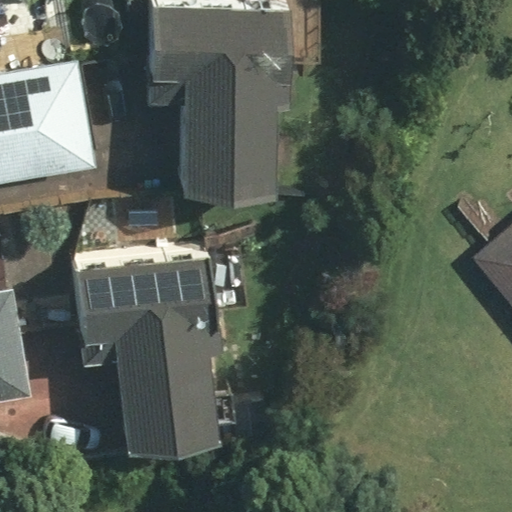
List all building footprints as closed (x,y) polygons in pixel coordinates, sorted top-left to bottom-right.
[(271,0),(124,0),(125,67),(163,68),(163,185),(252,185),(252,99),(271,99),(271,0)] [(0,171),(84,156),(65,57),(0,69),(0,171)] [(511,211),(470,247),(511,296),(511,211)] [(191,245),(57,261),(69,358),(96,354),(106,440),(198,430),(188,345),(203,343),(191,245)] [(1,282),(0,282),(0,388),(17,386),(1,282)]
